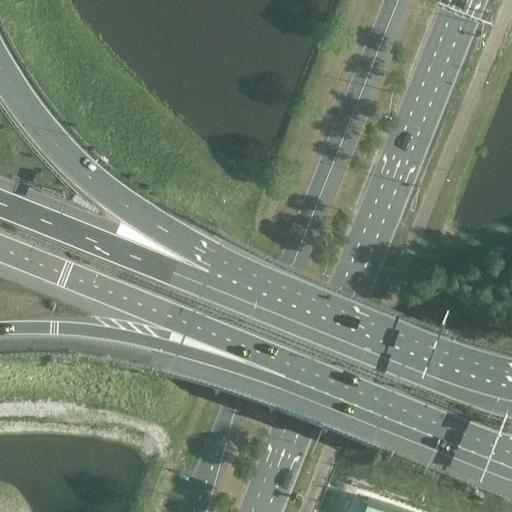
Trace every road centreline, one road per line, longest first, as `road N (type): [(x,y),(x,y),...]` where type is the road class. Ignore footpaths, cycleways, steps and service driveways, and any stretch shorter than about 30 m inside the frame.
road 1 (tertiary): [(260,511),(465,0)]
road 2 (tertiary): [(396,0),(194,511)]
road 3 (trunk): [(511,388),(209,272)]
road 4 (motorway): [(209,272),(84,175),(0,69)]
road 5 (primary): [(0,329),(98,332),(288,372)]
road 6 (primary): [(288,372),(511,460)]
road 7 (motorway): [(209,272),(131,257),(0,205)]
road 8 (trunk): [(0,250),(189,325)]
